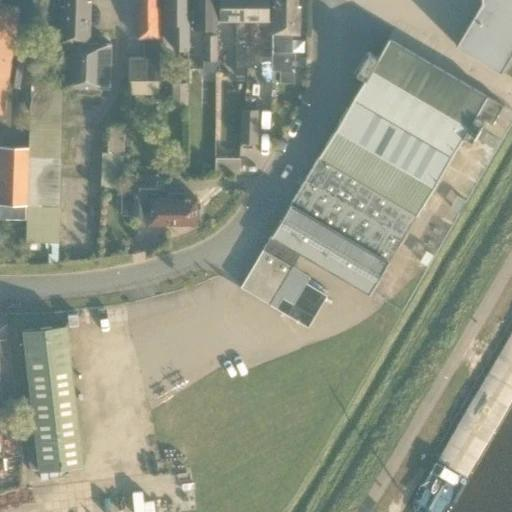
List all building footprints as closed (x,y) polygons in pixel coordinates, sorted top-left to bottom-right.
[(0,0),(0,113),(3,114),(20,7),(0,3),(0,0)] [(63,42),(61,85),(109,87),(111,43),(89,42),(90,0),(67,0),(67,5),(62,5),(60,42),(63,42)] [(139,0),(139,12),(137,13),(137,36),(144,36),(144,57),(129,57),(129,79),(159,79),(159,7),(157,7),(157,0),(139,0)] [(164,6),(163,22),(174,22),(174,50),(187,50),(188,0),(166,0),(167,5),(164,6)] [(216,0),(194,0),(195,9),(192,9),(191,27),(207,27),(207,34),(204,34),(204,70),(215,70),(216,0)] [(237,27),(236,60),(238,60),(238,67),(245,67),(245,0),(219,0),(220,20),(235,20),(235,27),(237,27)] [(245,0),(245,67),(254,67),(254,20),(268,20),(268,0),(245,0)] [(273,5),(273,33),(299,34),(300,6),(297,6),(297,0),(275,0),(275,5),(273,5)] [(511,0),(481,0),(482,1),(456,45),(501,72),(511,53),(511,0)] [(288,51),(289,34),(273,34),(273,51),(288,51)] [(504,106),(504,105),(389,37),(378,57),(369,51),(356,73),(365,78),(271,235),(272,235),(300,252),(370,294),(463,136),(472,141),(483,120),(492,125),(503,106),(504,106)] [(260,62),(271,62),(271,50),(260,49),(260,62)] [(279,82),(294,83),(294,70),(279,70),(279,82)] [(172,107),(186,107),(187,83),(172,83),(172,107)] [(26,219),(26,241),(58,242),(62,86),(31,85),(29,147),(27,205),(26,219)] [(258,109),(241,109),(240,142),(257,142),(258,109)] [(101,186),(124,186),(125,125),(109,124),(108,152),(102,152),(101,186)] [(483,140),(492,146),(497,139),(487,133),(483,140)] [(0,145),(0,203),(27,205),(29,147),(0,145)] [(215,172),(239,172),(239,158),(216,157),(215,172)] [(157,174),(145,174),(145,179),(132,179),(132,190),(122,190),(121,215),(146,215),(146,193),(156,193),(157,174)] [(149,224),(197,224),(197,198),(149,198),(149,224)] [(266,245),(294,262),(300,252),(272,235),(266,245)] [(288,272),(294,262),(266,245),(260,256),(288,272)] [(282,283),(288,272),(260,256),(254,266),(282,283)] [(276,293),(282,283),(254,266),(247,276),(276,293)] [(270,303),(276,293),(247,276),(241,286),(270,303)] [(276,308),(308,327),(327,295),(305,282),(293,303),(282,297),(276,308)] [(37,448),(40,470),(83,465),(67,324),(24,329),(37,446),(37,448)]
